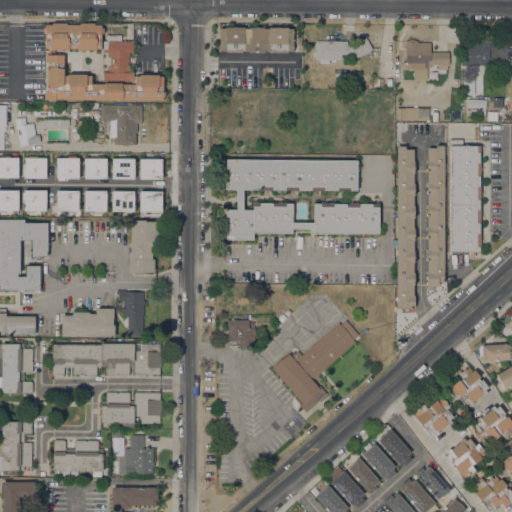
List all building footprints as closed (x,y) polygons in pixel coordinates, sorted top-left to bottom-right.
[(51,24),(51,23),(66,23),(66,24),(79,24),(79,23),(94,23),(94,25),(101,25),(101,28),(103,28),(103,33),(101,33),(100,49),(96,49),(96,50),(77,50),(77,48),(68,48),(68,49),(50,49),(50,48),(45,48),(45,33),(42,33),(43,27),(45,27),(45,24),(51,24)] [(224,28),(224,26),(244,27),(244,28),(248,28),(248,27),(263,27),(263,28),(268,28),(268,27),(287,27),(287,28),(292,28),(292,30),(293,30),(293,34),(292,34),(292,46),(293,46),(293,50),(292,50),(292,51),(285,51),(285,52),(270,52),(270,51),(263,51),(263,53),(248,52),(248,51),(241,51),(241,52),(226,52),(226,51),(219,51),(219,49),(218,49),(218,46),(219,46),(219,33),(218,33),(218,29),(219,29),(219,28),(224,28)] [(347,57),(347,58),(340,58),(340,60),(315,60),(315,40),(347,41),(347,44),(354,44),(366,38),(372,49),(357,57),(347,57)] [(408,40),(408,39),(414,39),(414,40),(416,40),(417,42),(429,42),(429,52),(448,52),(448,64),(445,69),(437,69),(437,66),(426,66),(426,80),(413,80),(413,69),(402,70),(401,62),(405,62),(405,40),(408,40)] [(63,75),(67,75),(67,74),(86,74),(86,76),(91,76),(91,84),(102,84),(103,40),(133,40),(133,52),(129,52),(129,56),(128,56),(128,65),(129,65),(129,70),(133,70),(133,84),(134,84),(134,76),(139,76),(139,74),(158,75),(158,76),(163,76),(162,91),(164,91),(164,97),(162,97),(162,100),(44,99),(44,92),(47,92),(47,87),(46,87),(46,66),(47,66),(47,62),(45,62),(45,54),(63,54),(63,75)] [(488,54),(488,68),(483,68),(483,73),(463,73),(463,40),(507,40),(507,54),(488,54)] [(391,61),(391,77),(378,77),(378,60),(391,61)] [(473,94),(472,75),(462,75),(462,95),(473,94)] [(466,99),(478,100),(478,115),(466,114),(466,99)] [(141,105),(141,122),(137,122),(137,133),(135,133),(135,144),(128,144),(128,145),(122,145),(122,144),(113,144),(113,137),(109,137),(109,120),(100,119),(100,117),(100,107),(101,107),(101,104),(141,105)] [(403,119),(396,119),(396,108),(404,108),(404,107),(428,107),(428,120),(403,119)] [(38,134),(40,142),(19,146),(14,119),(24,117),(25,124),(32,123),(35,135),(38,134)] [(96,124),(107,124),(107,137),(95,136),(96,124)] [(474,252),(474,255),(471,255),(471,252),(449,252),(449,139),(462,139),(462,146),(480,146),(480,152),(479,152),(479,163),(480,163),(480,176),(479,176),(479,186),(480,186),(480,199),(479,199),(479,210),(480,210),(480,223),(478,223),(478,233),(480,233),(480,246),(479,246),(479,252),(474,252)] [(427,148),(435,148),(435,145),(444,145),(443,281),(438,281),(437,286),(433,286),(433,290),(426,290),(427,148)] [(396,146),(405,146),(405,149),(413,149),(413,162),(415,162),(415,164),(413,164),(413,173),(413,184),(414,184),(414,186),(414,195),(413,195),(413,206),(414,206),(414,208),(413,208),(414,218),(413,218),(413,228),(415,228),(415,231),(413,231),(413,241),(413,251),(415,251),(415,253),(413,253),(413,262),(413,273),(415,273),(415,276),(413,276),(413,285),(413,295),(414,295),(414,298),(414,308),(400,308),(400,307),(396,307),(396,146)] [(17,157),(0,156),(0,177),(17,178),(17,157)] [(45,178),(44,157),(22,157),(23,178),(45,178)] [(77,158),(55,157),(55,178),(77,179),(77,158)] [(83,158),(83,178),(105,179),(105,158),(83,158)] [(133,158),(111,158),(110,179),(132,179),(133,158)] [(138,179),(160,179),(161,158),(138,158),(138,179)] [(236,189),(225,189),(225,159),(356,160),(356,190),(242,189),(243,209),(252,209),(252,202),(291,203),(291,222),(313,222),(313,203),(378,203),(378,233),(313,233),(313,229),(291,229),(291,233),(252,232),(252,239),(224,239),(225,209),(236,209),(236,189)] [(0,210),(17,211),(17,190),(0,189),(0,210)] [(22,210),(44,210),(44,190),(22,190),(22,210)] [(77,190),(55,190),(55,211),(77,211),(77,190)] [(83,211),(105,211),(105,190),(83,190),(83,211)] [(133,191),(110,190),(110,211),(132,211),(133,191)] [(138,211),(160,211),(160,190),(138,190),(138,211)] [(0,219),(23,219),(23,222),(47,222),(47,251),(46,251),(46,256),(41,256),(41,259),(32,259),(32,256),(31,256),(31,239),(19,240),(19,273),(17,273),(17,276),(25,276),(25,265),(39,265),(39,290),(0,290),(0,219)] [(130,220),(145,220),(145,221),(158,221),(158,241),(151,241),(151,259),(153,259),(153,272),(144,272),(144,273),(130,273),(130,220)] [(142,300),(144,300),(144,304),(142,304),(143,317),(142,317),(142,336),(127,336),(127,316),(123,316),(123,300),(118,300),(118,294),(116,294),(116,289),(118,289),(118,291),(124,291),(124,292),(142,292),(142,300)] [(34,316),(34,334),(0,334),(0,308),(6,308),(5,316),(34,316)] [(88,312),(88,314),(95,314),(95,308),(113,308),(112,325),(114,325),(114,337),(61,336),(61,315),(72,315),(72,312),(88,312)] [(511,333),(511,332),(506,337),(502,333),(507,328),(504,325),(511,317),(511,333)] [(248,320),(248,327),(254,327),(254,341),(248,341),(248,347),(242,347),(242,346),(237,346),(237,341),(228,341),(227,339),(227,336),(228,335),(230,335),(230,328),(226,328),(226,319),(248,320)] [(338,322),(339,325),(343,321),(353,333),(349,336),(354,342),(313,378),(326,393),(305,412),(296,401),(298,399),(271,368),(288,353),(291,356),(297,351),(301,355),(338,322)] [(32,359),(31,359),(31,361),(32,361),(32,371),(31,371),(31,372),(23,372),(23,381),(31,381),(31,382),(32,382),(32,392),(31,392),(31,393),(18,393),(18,395),(13,395),(13,393),(1,392),(1,376),(0,376),(0,358),(1,358),(1,356),(0,356),(0,344),(1,344),(1,343),(25,343),(25,348),(31,348),(31,349),(32,349),(32,359)] [(159,344),(159,352),(161,352),(161,367),(159,367),(159,374),(134,374),(134,373),(133,373),(133,366),(129,366),(129,373),(128,373),(128,374),(118,374),(118,373),(116,373),(116,374),(106,374),(106,373),(105,373),(105,365),(101,365),(101,367),(96,367),(96,374),(73,374),(73,367),(64,367),(64,373),(63,373),(63,374),(52,374),(52,373),(51,373),(52,361),(50,361),(50,356),(52,356),(52,344),(100,344),(100,343),(140,343),(140,344),(159,344)] [(481,356),(477,356),(474,351),(481,345),(506,343),(506,345),(511,344),(511,346),(511,359),(482,361),(481,356)] [(511,383),(503,388),(496,374),(511,365),(511,383)] [(487,387),(486,388),(487,390),(485,391),(487,393),(483,395),(482,394),(471,402),(472,404),(469,406),(468,405),(467,406),(466,404),(464,405),(458,398),(453,401),(451,398),(452,397),(447,390),(452,387),(451,386),(458,380),(459,380),(461,378),(458,374),(458,373),(457,372),(459,370),(461,372),(468,366),(472,371),(473,370),(487,387)] [(159,392),(159,400),(161,400),(161,415),(159,414),(159,423),(140,423),(140,416),(133,416),(133,423),(100,423),(101,405),(105,405),(105,392),(106,392),(116,392),(116,393),(118,393),(118,392),(128,392),(129,393),(129,405),(133,405),(133,393),(134,393),(134,392),(159,392)] [(448,425),(447,424),(436,432),(437,433),(434,436),(433,435),(432,436),(430,434),(429,436),(422,427),(424,426),(422,424),(420,425),(415,418),(417,416),(413,412),(421,405),(420,404),(422,402),(426,408),(429,406),(436,400),(436,401),(441,397),(447,404),(448,403),(451,406),(446,409),(452,417),(450,419),(451,420),(450,421),(451,422),(448,425)] [(504,414),(503,415),(505,417),(506,416),(511,423),(510,425),(511,427),(511,431),(507,435),(508,436),(505,439),(504,437),(504,438),(500,433),(498,435),(498,436),(491,442),(490,441),(486,444),(480,437),(479,438),(476,435),(481,432),(475,424),(477,423),(476,421),(476,420),(475,419),(479,416),(480,418),(490,409),(489,408),(492,405),(494,408),(498,406),(504,414)] [(0,428),(1,428),(1,421),(31,421),(31,433),(29,433),(29,442),(31,442),(31,466),(32,466),(32,474),(20,474),(20,471),(1,470),(1,455),(0,455),(0,428)] [(410,452),(409,453),(411,455),(409,457),(411,459),(403,465),(401,463),(399,465),(377,440),(389,429),(410,452)] [(124,448),(129,448),(129,435),(143,435),(143,448),(152,448),(152,462),(153,462),(153,466),(152,466),(152,473),(134,473),(134,474),(124,474),(124,475),(112,475),(112,464),(124,464),(124,448)] [(449,448),(450,450),(460,441),(459,440),(463,437),(464,439),(465,438),(466,439),(468,438),(474,445),(477,443),(485,453),(480,456),(481,458),(474,463),(471,465),(475,471),(472,473),(471,472),(464,477),(460,473),(459,474),(453,467),(455,466),(453,463),(451,464),(445,456),(448,454),(446,451),(449,448)] [(64,440),(64,441),(65,441),(64,448),(74,448),(74,440),(75,440),(85,440),(85,441),(86,441),(86,440),(96,440),(96,441),(97,441),(97,448),(102,448),(102,475),(90,475),(91,471),(77,471),(77,476),(69,476),(70,471),(52,471),(53,441),(54,441),(54,439),(64,440)] [(394,466),(393,467),(395,470),(393,471),(395,473),(388,480),(386,478),(383,480),(361,454),(373,443),(394,466)] [(511,477),(508,473),(504,477),(501,474),(503,473),(497,466),(502,462),(502,461),(509,455),(509,456),(511,454),(507,448),(510,446),(511,447),(511,446),(511,477)] [(346,467),(358,457),(380,483),(375,487),(376,488),(369,494),(346,467)] [(414,474),(421,467),(422,469),(427,464),(449,490),(442,496),(441,496),(437,500),(414,474)] [(363,494),(362,495),(364,497),(362,499),(364,500),(356,507),(355,505),(352,507),(330,482),(343,470),(363,494)] [(506,486),(504,487),(506,489),(508,488),(511,493),(511,502),(510,504),(509,503),(503,507),(500,503),(495,508),(496,509),(493,511),(492,510),(490,511),(489,509),(487,511),(481,503),(483,502),(481,499),(479,500),(474,493),(475,492),(472,487),(479,481),(477,480),(480,477),(483,481),(486,479),(487,481),(495,475),(498,480),(500,478),(506,486)] [(434,503),(424,511),(418,511),(399,489),(401,487),(400,485),(407,478),(409,481),(411,479),(412,481),(414,480),(434,503)] [(1,511),(1,504),(2,504),(2,498),(1,498),(1,481),(34,481),(34,489),(39,489),(39,500),(19,500),(19,511),(1,511)] [(347,508),(346,509),(348,511),(347,511),(327,511),(314,496),(327,485),(347,508)] [(143,487),(157,487),(157,505),(130,505),(130,508),(120,508),(120,511),(111,511),(111,487),(122,487),(122,488),(123,487),(127,487),(128,488),(128,487),(136,487),(136,489),(138,487),(141,487),(143,489),(143,487)] [(392,511),(383,501),(390,495),(391,496),(396,492),(413,511),(392,511)] [(438,511),(454,498),(458,503),(458,502),(465,510),(462,511),(438,511)]
